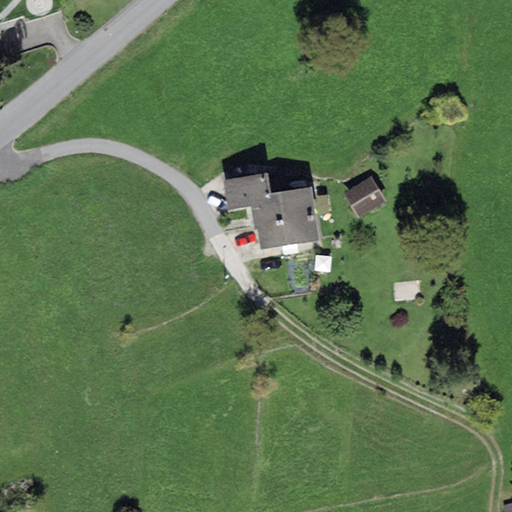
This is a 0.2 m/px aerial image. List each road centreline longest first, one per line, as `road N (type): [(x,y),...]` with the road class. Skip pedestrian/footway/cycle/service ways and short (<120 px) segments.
road 1 (track): [(237,274),(284,329),(465,420),(493,445),(489,511)]
road 2 (unclassified): [(0,129),(154,0)]
